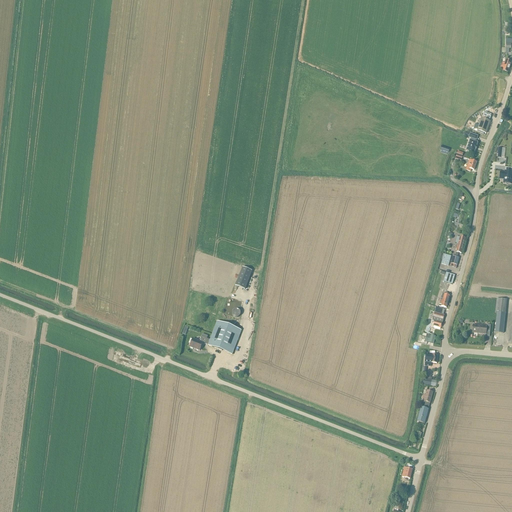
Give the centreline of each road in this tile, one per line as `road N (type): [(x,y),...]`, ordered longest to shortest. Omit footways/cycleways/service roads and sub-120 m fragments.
road 1 (track): [(420,460),(0,295)]
road 2 (residential): [(449,356),(445,326),(470,239),(477,176),(511,73)]
road 3 (unclassified): [(407,511),(449,356)]
